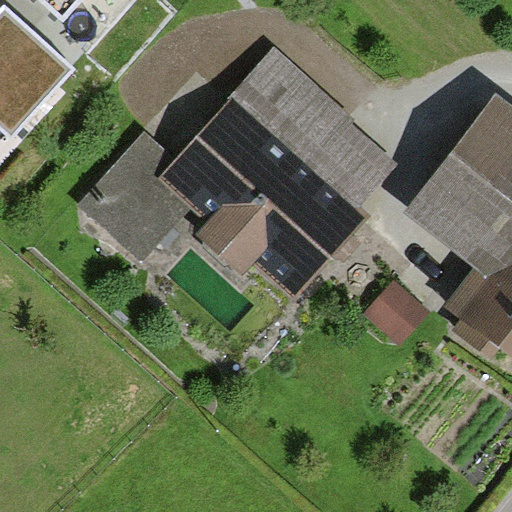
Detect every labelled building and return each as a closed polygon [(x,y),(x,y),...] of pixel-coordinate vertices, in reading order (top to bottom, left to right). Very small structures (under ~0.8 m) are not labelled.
[(89,0),(34,0),(65,27),(89,0)] [(71,76),(5,14),(0,19),(0,121),(15,136),(71,76)] [(198,78),(77,213),(144,274),(201,212),(298,300),(344,249),(370,220),(360,211),(401,166),(358,128),(362,123),(278,49),(228,105),(198,78)] [(511,115),(498,105),(409,224),(472,272),(438,316),(511,371),(511,115)] [(427,321),(392,288),(363,318),(399,351),(427,321)]
